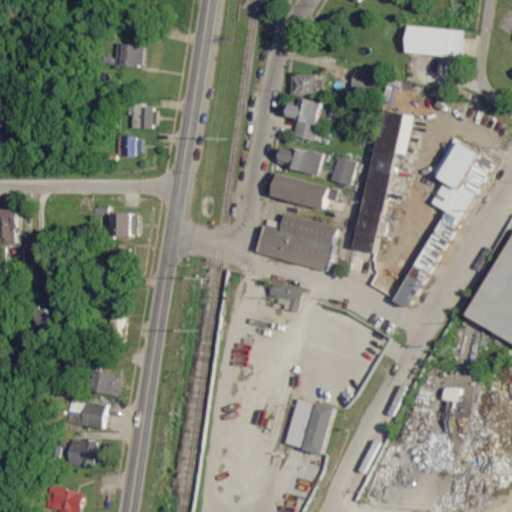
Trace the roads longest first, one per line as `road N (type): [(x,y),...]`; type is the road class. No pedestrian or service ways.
road 1 (secondary): [(125,511),(209,0)]
road 2 (residential): [(327,511),(511,186)]
road 3 (residential): [(238,249),(274,66),(303,0)]
road 4 (residential): [(238,249),(434,324)]
road 5 (residential): [(0,183),(180,183)]
road 6 (residential): [(336,489),(497,511)]
road 7 (residential): [(487,0),(481,78),(511,115)]
